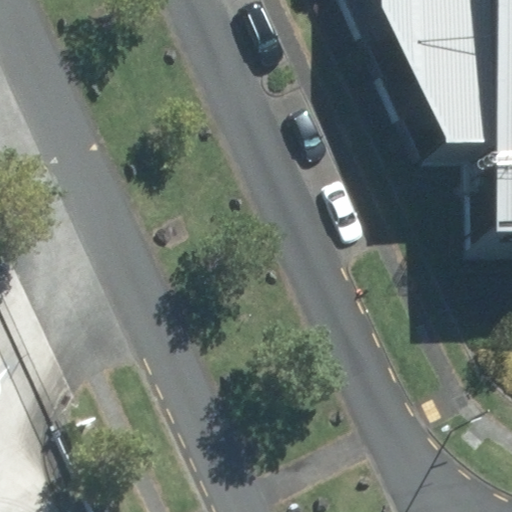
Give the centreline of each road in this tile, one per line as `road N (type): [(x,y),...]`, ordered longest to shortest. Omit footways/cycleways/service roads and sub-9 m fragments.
road 1 (unclassified): [(251,511),(5,0)]
road 2 (unclassified): [(193,0),(432,511)]
